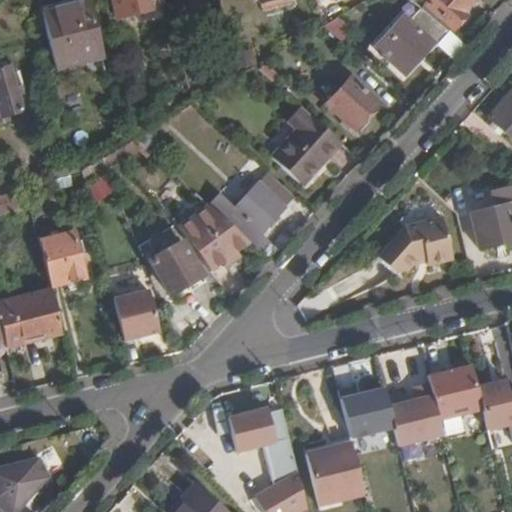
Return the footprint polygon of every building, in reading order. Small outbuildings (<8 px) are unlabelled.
[(168,5),(166,0),(111,0),(116,18),(168,5)] [(472,0),(427,0),(423,5),(452,30),(463,18),(459,14),(472,0)] [(88,1),(40,13),(55,71),(103,59),(88,1)] [(435,42),(453,58),(463,47),(415,4),(375,49),(405,75),(435,42)] [(338,18),(327,26),(342,46),(353,38),(338,18)] [(8,68),(0,70),(0,117),(22,111),(17,96),(21,95),(18,88),(15,89),(8,68)] [(377,103),(350,78),(326,105),(353,130),(377,103)] [(511,139),(511,91),(488,117),(511,139)] [(303,187),(341,144),(301,108),(286,125),(294,132),(271,158),(303,187)] [(132,129),(134,139),(146,132),(148,131),(145,121),(131,125),(132,129)] [(117,149),(134,139),(132,129),(113,142),(117,149)] [(144,148),(157,160),(162,147),(146,132),(134,139),(144,148)] [(117,164),(144,148),(134,139),(117,149),(113,152),(117,164)] [(68,174),(80,172),(77,160),(65,163),(68,174)] [(23,186),(68,174),(65,163),(20,174),(23,186)] [(88,167),(80,172),(83,183),(94,177),(88,167)] [(286,206),(293,197),(267,173),(259,182),(286,206)] [(96,202),(114,191),(104,175),(86,186),(96,202)] [(208,206),(260,253),(269,243),(260,234),(286,206),(259,182),(234,209),(218,195),(208,206)] [(511,188),(491,194),(494,209),(471,215),(479,249),(511,240),(511,188)] [(0,216),(20,209),(14,192),(0,196),(0,216)] [(448,260),(437,216),(404,224),(373,259),(390,273),(400,272),(411,258),(421,256),(423,266),(448,260)] [(73,233),(37,241),(47,281),(67,276),(68,283),(85,279),(73,233)] [(206,283),(183,242),(150,262),(170,295),(185,287),(189,293),(206,283)] [(67,276),(47,281),(49,288),(68,283),(67,276)] [(152,289),(114,296),(122,343),(160,336),(152,289)] [(61,336),(49,290),(0,302),(0,331),(1,336),(3,343),(41,334),(43,340),(61,336)] [(3,343),(5,350),(43,340),(41,334),(3,343)] [(353,397),(340,401),(350,443),(352,449),(362,447),(358,425),(396,416),(387,379),(368,384),(365,372),(348,376),(353,397)] [(352,449),(350,443),(305,453),(318,506),(363,495),(352,449)] [(34,461),(43,479),(47,475),(38,460),(34,461)] [(0,506),(6,511),(13,511),(43,479),(34,461),(0,469),(0,506)] [(188,500),(177,511),(226,511),(195,483),(183,496),(188,500)] [(305,511),(300,491),(281,502),(273,488),(254,499),(260,511),(305,511)] [(183,496),(168,511),(177,511),(188,500),(183,496)]
